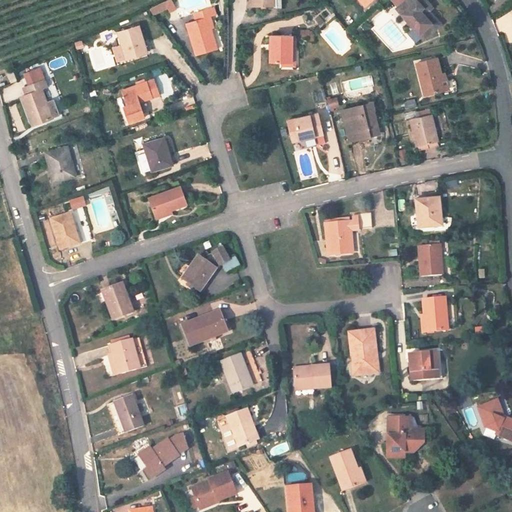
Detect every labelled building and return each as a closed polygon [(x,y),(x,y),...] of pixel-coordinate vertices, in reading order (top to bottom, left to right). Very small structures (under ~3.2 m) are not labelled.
[(407,0),(397,9),(424,39),(436,28),(424,14),(421,11),(429,4),(425,0),(407,0)] [(167,7),(164,2),(150,9),(153,14),(167,7)] [(432,7),(429,4),(421,11),(424,14),(428,11),(432,7)] [(187,23),(196,56),(217,49),(211,29),(207,17),(210,16),(216,14),(214,7),(193,14),(196,21),(187,23)] [(428,11),(424,14),(436,28),(441,25),(428,11)] [(144,42),(139,26),(119,33),(123,44),(127,59),(147,52),(147,51),(144,42)] [(292,36),(271,35),(270,62),(282,63),(292,63),(292,36)] [(117,62),(127,59),(123,44),(113,47),(117,62)] [(417,64),(425,95),(443,91),(450,89),(446,74),(442,75),(437,59),(417,64)] [(13,72),(7,74),(10,83),(17,80),(13,72)] [(124,108),(129,123),(145,118),(140,102),(152,98),(160,95),(154,80),(147,82),(122,91),(124,97),(120,99),(119,101),(121,107),(123,108),(124,108)] [(27,96),(22,98),(33,126),(53,118),(47,103),(42,90),(47,88),(44,81),(24,89),(27,96)] [(328,100),(330,109),(339,107),(337,97),(328,100)] [(54,100),(47,103),(53,118),(59,115),(54,100)] [(342,111),(350,142),(370,136),(369,131),(378,128),(376,119),(370,120),(369,116),(371,115),(368,104),(342,111)] [(288,121),(293,142),(315,137),(314,134),(322,132),(318,114),(288,121)] [(417,146),(438,141),(431,114),(411,119),(413,130),(415,136),(417,146)] [(152,171),(172,165),(175,164),(171,150),(168,151),(164,138),(156,141),(147,144),(144,144),(146,149),(139,151),(140,154),(138,155),(144,173),(152,170),(152,171)] [(438,141),(417,146),(418,151),(439,146),(438,141)] [(68,147),(46,153),(53,182),(75,176),(68,147)] [(401,165),(408,163),(407,156),(400,158),(401,165)] [(180,187),(175,189),(149,198),(155,216),(172,210),(187,204),(181,187),(180,187)] [(419,210),(421,226),(442,224),(439,197),(416,199),(417,210),(419,210)] [(173,213),(172,210),(155,216),(156,219),(173,213)] [(60,250),(80,244),(83,243),(78,227),(75,228),(71,213),(51,220),(60,250)] [(326,225),(329,255),(353,253),(351,230),(358,230),(358,229),(372,228),(371,213),(353,214),(354,222),(349,222),(327,224),(326,225)] [(440,245),(419,247),(421,277),(442,275),(440,245)] [(202,259),(199,256),(191,268),(184,277),(183,279),(189,284),(194,287),(200,291),(201,290),(206,283),(216,269),(223,265),(231,261),(223,247),(213,252),(213,253),(209,255),(202,259)] [(236,258),(231,261),(223,265),(227,272),(240,265),(236,258)] [(178,272),(184,277),(191,268),(184,263),(178,272)] [(113,320),(133,312),(127,296),(130,295),(128,291),(126,292),(123,284),(103,292),(103,293),(107,302),(113,320)] [(101,304),(107,302),(103,293),(98,295),(101,304)] [(426,333),(448,331),(446,298),(423,300),(424,316),(426,333)] [(226,329),(219,311),(182,325),(190,346),(212,338),(211,335),(226,329)] [(350,333),(354,375),(376,373),(374,355),(377,354),(374,330),(350,333)] [(142,347),(140,338),(111,346),(113,355),(118,375),(140,369),(135,348),(142,347)] [(147,367),(142,347),(135,348),(140,369),(147,367)] [(221,362),(233,393),(262,381),(251,351),(221,362)] [(411,382),(443,379),(440,351),(409,354),(411,382)] [(114,376),(118,375),(113,355),(109,356),(114,376)] [(313,389),(331,387),(330,366),(293,369),(294,387),(313,385),(313,389)] [(144,426),(133,396),(115,403),(108,406),(115,425),(122,422),(126,433),(144,426)] [(494,402),(497,413),(502,411),(498,400),(494,402)] [(486,427),(488,426),(498,430),(496,434),(511,441),(511,421),(504,418),(502,411),(497,413),(494,402),(479,407),(486,427)] [(230,451),(259,440),(247,409),(227,417),(230,425),(221,428),(230,451)] [(412,419),(390,418),(388,455),(400,455),(400,453),(405,453),(414,453),(425,444),(425,431),(412,430),(412,419)] [(115,425),(119,435),(126,433),(122,422),(115,425)] [(169,441),(168,440),(152,451),(149,452),(148,450),(139,456),(147,468),(144,470),(150,479),(165,469),(163,467),(179,456),(178,455),(188,449),(183,435),(175,437),(169,441)] [(358,470),(350,451),(330,458),(343,491),(360,485),(355,471),(358,470)] [(358,470),(355,471),(360,485),(365,482),(360,469),(358,470)] [(191,488),(199,510),(213,504),(212,502),(217,501),(217,502),(236,494),(228,473),(209,480),(209,482),(191,488)] [(313,511),(311,485),(287,487),(289,511),(313,511)]
